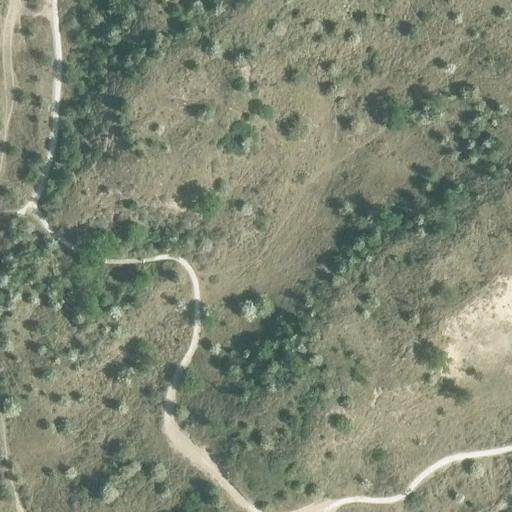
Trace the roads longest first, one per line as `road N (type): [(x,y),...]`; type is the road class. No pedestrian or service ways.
road 1 (unknown): [(511,505),(504,511),(20,511),(0,429)]
road 2 (unknown): [(0,178),(18,0)]
